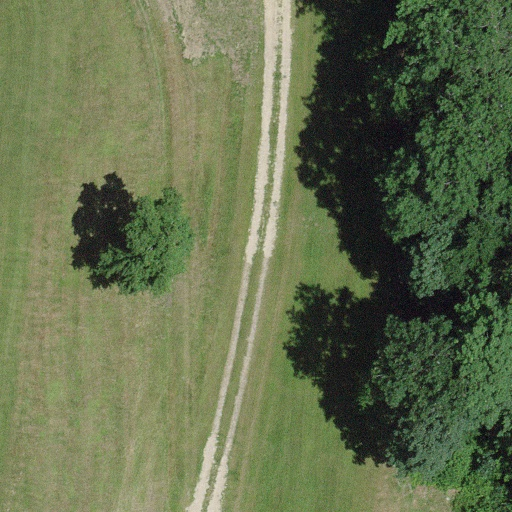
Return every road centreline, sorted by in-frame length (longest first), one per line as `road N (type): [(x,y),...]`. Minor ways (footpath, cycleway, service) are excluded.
road 1 (track): [(206,511),(257,280),(279,84),(279,0)]
road 2 (track): [(152,0),(177,129),(182,511)]
